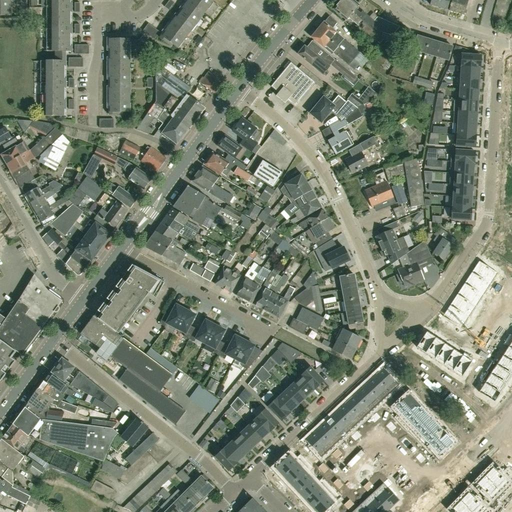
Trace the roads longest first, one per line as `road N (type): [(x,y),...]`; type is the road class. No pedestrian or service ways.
road 1 (residential): [(425,313),(489,215),(499,46)]
road 2 (residential): [(379,297),(329,175),(240,88)]
road 3 (residential): [(234,492),(55,342)]
road 4 (tertiary): [(122,246),(240,88)]
road 5 (residential): [(250,477),(384,349)]
road 6 (residential): [(271,330),(122,246)]
road 7 (residential): [(88,296),(50,266),(0,182)]
road 8 (residential): [(93,121),(98,24),(139,0)]
road 9 (residential): [(424,511),(511,416)]
road 10 (residential): [(383,0),(499,46)]
